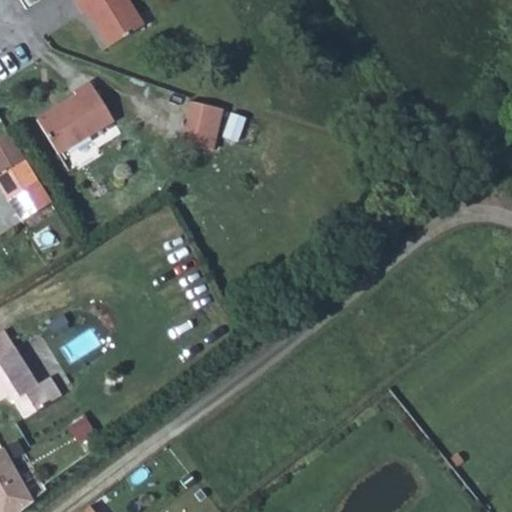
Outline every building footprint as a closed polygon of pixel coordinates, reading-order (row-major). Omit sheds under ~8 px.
[(78,0),(72,4),(82,20),(89,17),(108,51),(142,30),(127,5),(123,0),(78,0)] [(77,101),(37,126),(59,160),(115,125),(91,85),(74,96),(77,101)] [(187,100),(182,142),(219,146),(224,104),(187,100)] [(6,139),(0,142),(0,179),(5,176),(22,165),(6,139)] [(5,176),(0,179),(0,195),(6,204),(35,186),(22,165),(5,176)] [(6,204),(19,225),(49,207),(35,186),(6,204)] [(4,335),(0,338),(0,401),(0,402),(6,400),(11,408),(16,406),(26,421),(61,401),(37,362),(27,369),(4,335)] [(85,413),(69,424),(81,442),(97,432),(85,413)] [(0,449),(0,511),(19,511),(34,506),(9,445),(0,449)]
